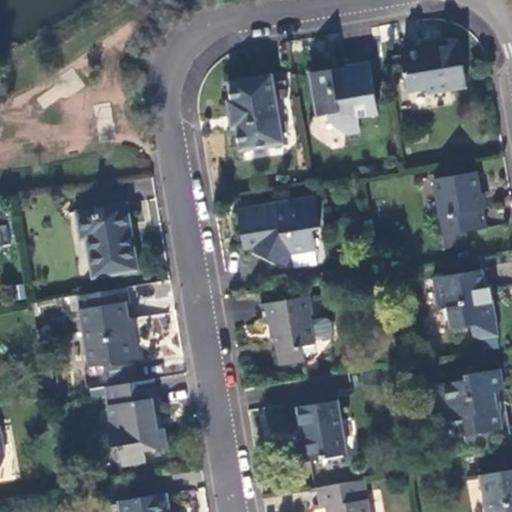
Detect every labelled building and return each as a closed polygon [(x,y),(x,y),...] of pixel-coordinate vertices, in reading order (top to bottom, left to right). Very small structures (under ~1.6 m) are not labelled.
[(461,44),(441,47),(442,51),(429,54),(422,50),(406,54),(403,58),(410,93),(428,90),(429,96),(469,89),(461,44)] [(334,70),(312,74),(318,117),(329,115),(331,123),(346,134),(361,132),(359,117),(379,114),(370,65),(347,68),(348,75),(335,76),(334,70)] [(285,143),(274,77),(230,84),(233,101),(229,101),(234,128),(237,128),(241,150),(285,143)] [(487,229),(477,174),(436,181),(441,216),(436,218),(439,238),(487,229)] [(317,200),(299,203),(300,208),(276,212),(276,207),(241,213),(247,250),(256,248),(256,252),(287,265),(293,254),(317,250),(314,230),(322,229),(317,200)] [(299,203),(276,207),(276,212),(300,208),(299,203)] [(129,205),(109,208),(106,214),(91,217),(86,212),(79,213),(83,241),(88,241),(95,278),(140,271),(129,205)] [(109,208),(86,212),(91,217),(106,214),(109,208)] [(483,271),(435,280),(441,310),(449,309),(454,329),(474,327),(482,332),(499,330),(494,302),(490,303),(483,271)] [(80,297),(82,312),(90,368),(141,358),(138,339),(133,339),(128,304),(132,303),(129,288),(80,297)] [(312,297),(263,304),(266,323),(274,321),(281,365),(305,361),(303,346),(317,344),(316,340),(313,320),(312,315),(315,315),(312,297)] [(328,318),(313,320),(316,340),(331,338),(335,332),(333,322),(328,318)] [(500,336),(499,330),(482,332),(474,327),(477,340),(500,336)] [(501,370),(471,375),(471,381),(441,386),(444,405),(454,412),(457,431),(466,437),(502,432),(497,392),(505,391),(501,370)] [(163,416),(157,380),(109,388),(114,424),(111,425),(115,448),(121,448),(125,466),(148,462),(146,453),(169,448),(166,429),(160,430),(158,416),(163,416)] [(339,402),(318,405),(319,411),(340,408),(339,402)] [(348,455),(340,408),(319,411),(318,405),(300,409),(304,439),(302,440),(306,462),(348,455)] [(511,511),(511,470),(501,472),(503,481),(484,483),(488,511),(511,511)] [(483,475),(484,483),(503,481),(501,472),(483,475)] [(370,511),(365,480),(320,488),(324,509),(329,508),(329,511),(370,511)] [(169,511),(167,495),(151,497),(144,505),(123,510),(123,511),(169,511)] [(122,502),(123,510),(144,505),(151,497),(122,502)]
